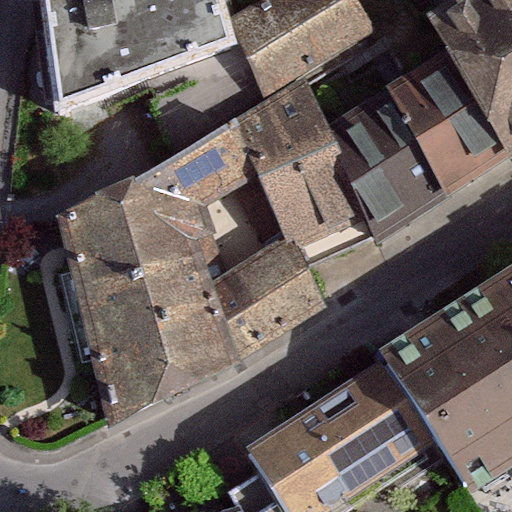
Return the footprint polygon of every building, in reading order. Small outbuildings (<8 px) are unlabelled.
[(21,0),(43,146),(221,77),(198,0),(21,0)] [(285,0),(221,35),(252,111),(356,51),(335,0),(285,0)] [(482,192),(511,175),(511,0),(483,0),(426,35),(409,46),(482,192)] [(425,80),(315,143),(364,264),(481,193),(425,80)] [(296,101),(220,145),(293,285),(358,253),(296,101)] [(54,243),(102,444),(220,378),(221,377),(197,301),(190,280),(211,262),(199,230),(236,204),(217,158),(54,243)] [(221,377),(311,323),(280,261),(197,301),(221,377)] [(511,300),(365,395),(419,482),(439,511),(481,511),(511,493),(511,300)] [(365,395),(232,477),(254,511),(367,511),(419,482),(365,395)]
